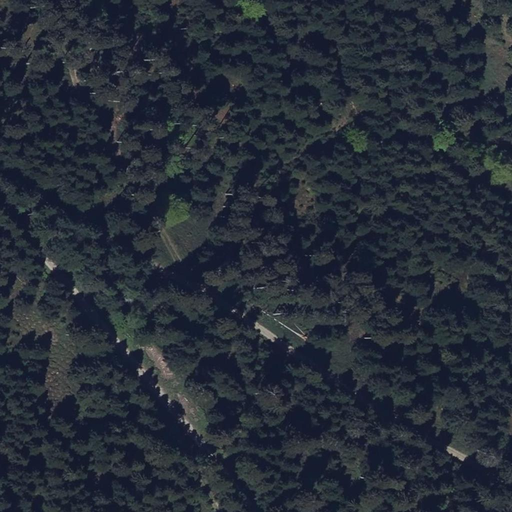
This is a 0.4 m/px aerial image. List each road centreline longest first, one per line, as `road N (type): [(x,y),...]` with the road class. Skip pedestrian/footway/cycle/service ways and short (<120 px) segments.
road 1 (track): [(0,179),(211,291),(353,389),(511,478)]
road 2 (track): [(0,193),(254,511)]
road 3 (track): [(380,0),(511,180)]
